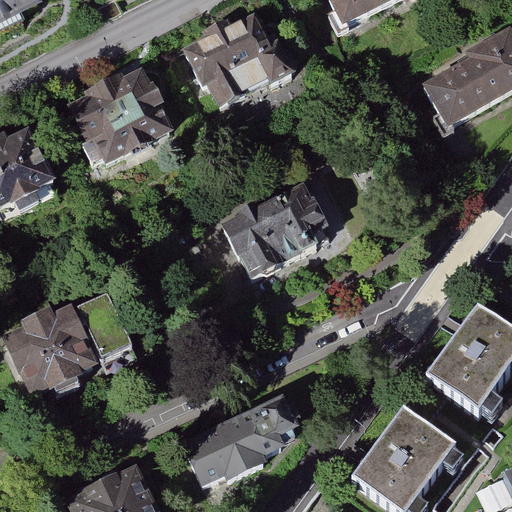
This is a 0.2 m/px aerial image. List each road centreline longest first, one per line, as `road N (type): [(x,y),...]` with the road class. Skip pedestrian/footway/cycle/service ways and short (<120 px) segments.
road 1 (residential): [(0,487),(384,303),(433,295)]
road 2 (tertiary): [(433,295),(279,511)]
road 3 (residential): [(180,0),(0,91)]
